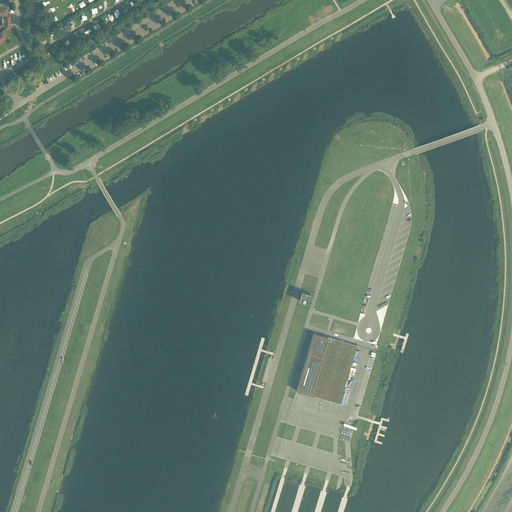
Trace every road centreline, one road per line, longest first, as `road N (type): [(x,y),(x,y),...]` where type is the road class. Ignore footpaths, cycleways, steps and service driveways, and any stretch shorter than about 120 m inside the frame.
road 1 (unclassified): [(37,511),(122,227),(87,163)]
road 2 (unclassified): [(87,163),(362,0)]
road 3 (unclassified): [(0,117),(188,0)]
road 4 (unclassified): [(511,342),(484,438),(442,511)]
road 5 (unclassified): [(429,0),(493,123)]
